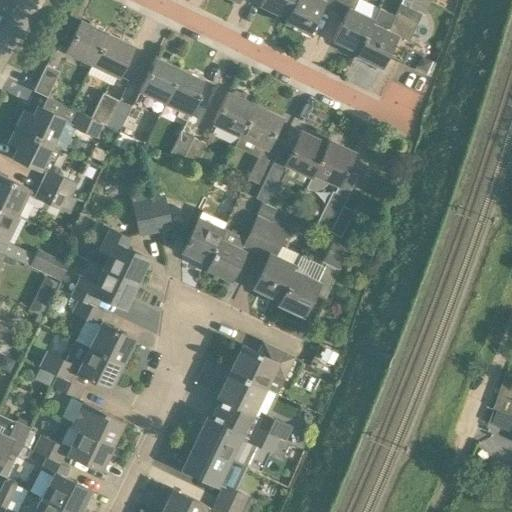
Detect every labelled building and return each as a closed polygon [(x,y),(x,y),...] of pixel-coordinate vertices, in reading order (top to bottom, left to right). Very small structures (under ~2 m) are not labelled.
[(286,17),(294,0),(261,0),(260,4),(286,17)] [(294,0),(286,17),(284,22),(308,34),(322,6),(332,11),(332,13),(338,0),(294,0)] [(358,51),(374,18),(353,8),(357,0),(338,0),(332,13),(343,19),(332,40),(333,41),(334,40),(357,51),(358,51)] [(408,41),(421,14),(400,3),(394,16),(378,9),(374,18),(358,51),(357,51),(356,55),(381,68),(397,36),(408,41)] [(90,63),(106,33),(81,21),(66,51),(90,63)] [(117,76),(132,46),(106,33),(90,63),(117,76)] [(163,103),(180,69),(155,57),(138,91),(163,103)] [(47,96),(58,72),(46,66),(34,90),(47,96)] [(186,121),(199,93),(197,92),(203,80),(180,69),(163,103),(178,110),(175,115),(186,121)] [(238,136),(255,103),(227,89),(210,123),(238,136)] [(107,124),(119,99),(104,92),(92,117),(104,122),(107,124)] [(121,131),(133,106),(119,99),(107,124),(121,131)] [(238,136),(266,150),(280,123),(283,116),(255,103),(238,136)] [(65,120),(42,109),(36,106),(32,115),(23,110),(16,125),(54,142),(64,122),(65,120)] [(69,125),(97,138),(104,122),(92,117),(77,109),(69,125)] [(41,169),(54,142),(16,125),(8,143),(17,147),(12,156),(41,169)] [(299,128),(281,167),(308,178),(310,174),(327,141),(326,141),(299,128)] [(182,163),(195,137),(181,130),(169,156),(182,163)] [(195,169),(208,143),(195,137),(182,163),(195,169)] [(339,187),(356,151),(328,138),(326,141),(327,141),(310,174),(313,175),(307,187),(312,188),(318,188),(323,187),(327,183),(328,182),(339,187)] [(247,179),(260,185),(270,166),(273,160),(259,154),(247,179)] [(270,166),(260,185),(255,198),(268,205),(284,172),(270,166)] [(71,196),(78,182),(48,168),(42,182),(71,196)] [(0,207),(17,215),(30,189),(0,174),(0,207)] [(65,209),(71,196),(42,182),(35,196),(65,209)] [(155,229),(148,198),(146,189),(130,193),(132,201),(139,233),(155,229)] [(328,233),(330,230),(343,203),(346,198),(332,191),(314,227),(328,233)] [(155,229),(158,229),(157,228),(168,226),(161,195),(148,198),(155,229)] [(271,220),(276,210),(262,203),(257,213),(271,220)] [(0,238),(7,241),(19,216),(17,215),(0,207),(0,238)] [(257,254),(271,222),(256,215),(245,238),(224,228),(206,268),(230,280),(245,248),(257,254)] [(206,268),(224,228),(199,216),(182,250),(207,262),(205,268),(206,268)] [(279,304),(295,269),(294,268),(296,264),(276,254),(289,226),(273,219),(271,222),(257,254),(267,258),(253,286),(279,299),(278,303),(279,304)] [(134,285),(147,258),(126,248),(131,238),(108,227),(97,250),(106,254),(100,268),(134,285)] [(337,269),(349,245),(350,242),(334,235),(321,261),(337,269)] [(34,255),(28,266),(60,281),(68,263),(37,249),(34,255)] [(16,260),(6,255),(2,262),(12,267),(16,260)] [(134,285),(100,268),(94,282),(79,275),(69,295),(77,299),(96,308),(104,312),(104,311),(96,307),(101,296),(124,307),(134,285)] [(303,315),(319,280),(295,269),(279,304),(303,315)] [(99,321),(99,322),(104,312),(96,308),(77,299),(71,312),(97,325),(99,321)] [(134,338),(99,322),(99,321),(97,325),(86,347),(120,364),(134,338)] [(293,357),(263,343),(257,353),(242,345),(230,370),(267,387),(276,392),(282,379),(293,357)] [(86,347),(78,365),(75,370),(109,387),(120,364),(86,347)] [(56,375),(67,380),(75,364),(45,350),(38,366),(56,375)] [(249,424),(267,387),(230,370),(213,406),(249,424)] [(83,388),(67,380),(56,375),(51,386),(78,399),(83,388)] [(111,446),(123,421),(81,400),(69,425),(111,446)] [(285,442),(292,427),(259,411),(252,426),(285,442)] [(230,459),(243,434),(208,417),(195,443),(230,459)] [(13,457),(27,426),(15,420),(8,434),(0,430),(0,462),(5,453),(13,457)] [(100,470),(111,446),(69,425),(68,425),(76,429),(65,453),(100,470)] [(288,443),(285,442),(252,426),(245,440),(281,458),(288,443)] [(33,451),(45,457),(60,464),(67,448),(41,435),(33,451)] [(218,486),(230,459),(195,443),(182,469),(218,486)] [(69,468),(60,464),(45,457),(40,469),(52,475),(41,497),(70,511),(79,511),(90,490),(65,477),(69,468)] [(0,505),(5,508),(16,485),(4,480),(0,489),(0,505)] [(222,484),(215,498),(243,511),(249,497),(222,484)] [(5,507),(15,511),(16,511),(27,491),(15,486),(5,507)] [(203,511),(207,506),(172,490),(161,511),(203,511)] [(70,511),(41,497),(33,511),(70,511)] [(244,511),(243,511),(215,498),(209,511),(244,511)]
